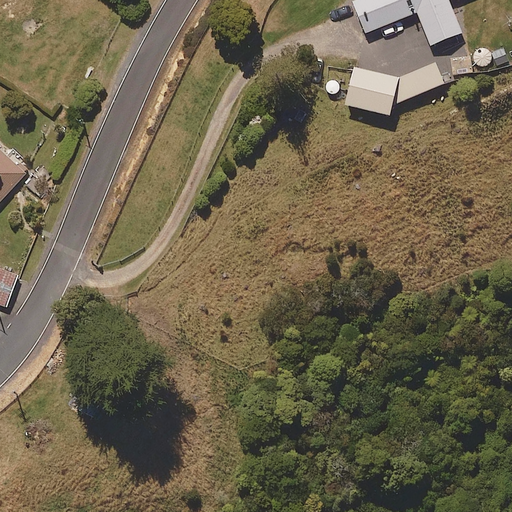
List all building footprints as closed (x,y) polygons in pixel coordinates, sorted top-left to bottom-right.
[(356,0),(354,1),(367,32),(418,11),(431,44),(462,32),(449,0),(356,0)] [(471,56),(452,58),(454,73),(473,71),(471,56)] [(446,82),(439,65),(400,76),(356,66),(347,103),(392,113),(394,103),(446,82)] [(0,202),(28,173),(0,147),(0,202)] [(20,274),(0,266),(0,303),(7,306),(20,274)]
